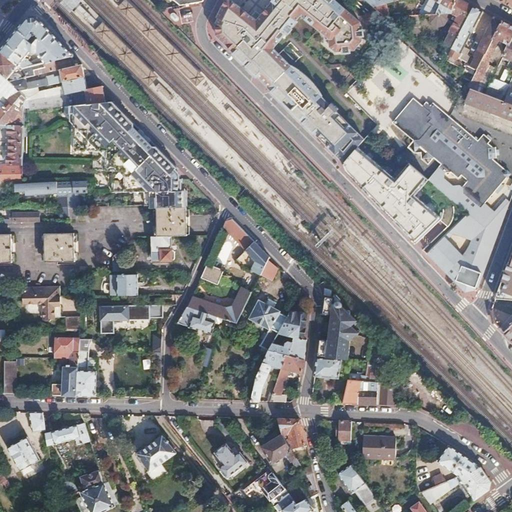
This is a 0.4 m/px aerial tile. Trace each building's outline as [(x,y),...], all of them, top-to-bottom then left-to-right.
[(83,1),(81,0),(63,0),(61,3),(71,13),(83,1)] [(124,0),(123,0),(117,8),(149,40),(196,87),(204,80),(124,0)] [(358,148),(328,123),(317,94),(290,66),(273,49),(232,6),(231,1),(230,0),(226,0),(219,14),(248,44),(279,76),(304,103),(316,135),(345,164),(358,148)] [(272,0),(256,21),(231,1),(232,6),(273,49),(285,34),(286,34),(297,21),(296,20),(299,17),(281,0),(272,0)] [(321,0),(281,0),(299,17),(300,15),(326,39),(327,44),(334,51),(353,50),(360,42),(359,33),(321,0)] [(332,0),(321,0),(359,33),(358,22),(332,0)] [(362,0),(373,9),(377,8),(387,5),(384,0),(362,0)] [(439,4),(430,0),(425,0),(417,18),(431,16),(436,16),(439,4)] [(430,0),(439,4),(436,16),(449,15),(451,15),(454,0),(430,0)] [(457,18),(449,33),(452,35),(458,38),(474,8),(457,0),(454,0),(451,15),(457,18)] [(511,0),(495,0),(511,8),(511,0)] [(458,38),(452,50),(450,54),(448,57),(455,60),(458,59),(467,64),(470,59),(467,57),(469,52),(464,49),(478,22),(482,13),(474,8),(458,38)] [(216,24),(215,35),(233,53),(248,44),(219,14),(217,18),(219,19),(216,24)] [(436,16),(431,16),(432,23),(438,29),(444,28),(450,22),(449,15),(436,16)] [(27,19),(1,51),(21,68),(32,65),(24,58),(30,52),(33,54),(37,54),(45,62),(53,60),(69,57),(73,56),(38,19),(27,19)] [(489,28),(473,60),(470,59),(467,64),(466,67),(477,72),(480,65),(489,47),(502,23),(494,19),(489,28)] [(511,28),(502,23),(489,47),(495,50),(499,42),(509,47),(511,41),(511,40),(511,28)] [(105,25),(98,32),(113,46),(148,81),(155,74),(127,46),(105,25)] [(380,33),(359,56),(371,67),(372,68),(383,57),(388,61),(398,50),(380,33)] [(452,35),(442,55),(447,58),(448,57),(450,54),(452,50),(458,38),(452,35)] [(509,47),(503,57),(511,61),(511,41),(509,47)] [(280,51),(292,64),(302,55),(290,42),(280,51)] [(248,44),(233,53),(264,83),(279,76),(248,44)] [(477,72),(475,75),(481,78),(495,50),(489,47),(480,65),(477,72)] [(378,73),(384,79),(395,67),(400,72),(411,60),(399,49),(378,73)] [(1,51),(0,52),(0,75),(9,83),(25,79),(56,71),(53,60),(45,62),(32,65),(21,68),(1,51)] [(69,57),(53,60),(56,71),(59,71),(71,67),(69,57)] [(59,74),(46,78),(48,86),(56,84),(62,83),(84,78),(81,65),(71,67),(59,71),(59,74)] [(295,68),(290,66),(317,94),(318,95),(319,94),(316,88),(312,81),(307,77),(301,72),(295,68)] [(0,125),(21,125),(20,104),(23,101),(25,98),(18,92),(9,83),(0,75),(0,103),(4,107),(0,110),(0,125)] [(473,79),(471,83),(478,86),(481,78),(475,75),(473,79)] [(279,76),(264,83),(316,135),(304,103),(279,76)] [(84,78),(62,83),(65,95),(87,90),(84,78)] [(25,79),(9,83),(18,92),(28,90),(35,88),(34,83),(26,85),(25,79)] [(26,103),(24,104),(25,112),(66,107),(104,102),(101,87),(87,90),(65,95),(60,96),(46,99),(29,102),(26,103)] [(59,89),(44,92),(46,99),(60,96),(59,89)] [(469,95),(465,104),(511,121),(511,89),(507,99),(504,97),(503,99),(502,102),(471,90),(469,95)] [(28,90),(18,92),(25,98),(29,96),(28,90)] [(318,95),(317,94),(328,123),(358,148),(365,141),(335,111),(337,109),(331,103),(329,106),(321,98),(319,94),(318,95)] [(414,100),(394,124),(414,141),(409,148),(416,154),(421,153),(421,159),(428,165),(434,158),(442,165),(440,168),(450,177),(453,173),(459,179),(463,175),(470,181),(460,191),(481,209),(496,192),(499,194),(505,187),(502,184),(511,175),(493,160),(495,159),(497,159),(496,148),(493,149),(489,145),(491,142),(484,136),(478,142),(434,104),(431,107),(427,103),(423,107),(414,100)] [(104,102),(66,107),(67,116),(71,116),(73,151),(92,152),(92,171),(111,171),(112,192),(157,191),(159,191),(179,190),(179,181),(170,181),(170,172),(161,164),(167,158),(156,147),(152,147),(148,145),(148,143),(150,141),(139,130),(137,131),(135,131),(132,127),(132,123),(118,108),(111,108),(110,103),(111,101),(104,102)] [(6,166),(0,166),(0,184),(15,184),(22,183),(21,138),(21,130),(21,125),(0,125),(0,128),(6,129),(6,136),(8,136),(8,156),(6,156),(6,166)] [(347,172),(422,253),(440,236),(433,230),(446,214),(432,201),(423,207),(413,200),(397,190),(403,184),(364,154),(347,172)] [(167,158),(161,164),(170,172),(170,181),(179,181),(179,190),(181,190),(180,179),(178,179),(179,172),(176,168),(172,164),(167,158)] [(433,170),(425,179),(464,214),(447,233),(469,240),(460,255),(440,236),(422,253),(441,273),(463,292),(475,291),(511,197),(511,179),(511,180),(489,212),(481,209),(460,191),(433,170)] [(87,182),(87,181),(22,183),(15,184),(15,192),(24,191),(24,195),(49,194),(49,198),(56,198),(56,207),(68,207),(67,193),(78,193),(88,193),(88,188),(87,182)] [(184,208),(183,190),(181,190),(179,190),(159,191),(157,191),(157,208),(179,208),(184,208)] [(78,193),(67,193),(68,207),(77,207),(78,207),(78,193)] [(77,207),(68,207),(68,219),(78,218),(77,207)] [(179,208),(157,208),(157,226),(187,226),(187,208),(184,208),(179,208)] [(39,213),(13,213),(13,222),(39,222),(39,213)] [(225,221),(223,226),(246,250),(236,259),(243,266),(256,272),(253,279),(251,279),(247,288),(253,291),(260,274),(267,260),(269,257),(232,220),(225,221)] [(187,226),(157,226),(157,236),(171,236),(187,235),(187,226)] [(76,233),(46,233),(46,263),(77,262),(76,233)] [(12,234),(0,234),(0,263),(12,263),(12,234)] [(157,236),(151,236),(151,260),(162,260),(162,261),(172,261),(174,259),(175,252),(173,251),(170,250),(170,245),(171,245),(171,236),(157,236)] [(120,250),(113,255),(113,271),(118,271),(129,271),(129,263),(120,263),(120,250)] [(511,255),(498,294),(511,298),(511,255)] [(267,260),(260,274),(270,279),(276,268),(267,260)] [(207,264),(201,279),(218,285),(221,278),(224,271),(207,264)] [(111,296),(118,296),(138,296),(138,274),(118,274),(118,271),(113,271),(111,271),(111,296)] [(27,292),(23,293),(24,304),(43,304),(43,307),(62,307),(61,296),(61,286),(27,287),(27,292)] [(193,298),(188,307),(222,318),(238,323),(253,291),(247,288),(242,286),(242,287),(231,310),(193,298)] [(333,299),(324,296),(322,314),(336,319),(335,327),(347,330),(352,325),(354,323),(349,317),(345,312),(344,311),(344,310),(343,308),(341,307),(340,306),(340,305),(338,304),(337,304),(337,302),(335,299),(333,299)] [(260,302),(250,319),(268,329),(258,346),(261,348),(259,350),(266,354),(267,351),(272,344),(279,333),(286,319),(278,315),(279,313),(272,309),(275,304),(269,301),(266,305),(260,302)] [(163,305),(100,306),(101,333),(114,333),(114,320),(150,319),(150,317),(163,317),(163,305)] [(62,307),(43,307),(44,320),(55,320),(55,317),(62,317),(62,307)] [(188,307),(179,324),(190,327),(190,328),(212,334),(215,322),(218,323),(221,321),(222,318),(188,307)] [(286,319),(279,333),(292,337),(304,339),(306,315),(289,312),(286,319)] [(67,316),(67,330),(82,330),(83,316),(67,316)] [(153,334),(152,351),(162,351),(162,334),(153,334)] [(333,342),(319,339),(317,357),(341,361),(347,362),(349,344),(343,337),(334,335),(333,342)] [(272,344),(267,351),(285,356),(304,360),(307,340),(304,339),(292,337),(291,342),(288,341),(284,343),(284,346),(272,344)] [(52,384),(52,395),(77,395),(80,346),(81,339),(57,338),(56,357),(70,358),(70,364),(67,364),(67,367),(64,367),(63,384),(52,384)] [(367,366),(365,380),(390,383),(392,369),(373,366),(374,363),(376,363),(379,340),(370,339),(367,366)] [(80,346),(77,395),(96,396),(97,371),(89,371),(89,358),(90,351),(83,351),(83,347),(80,346)] [(206,348),(200,365),(208,367),(213,350),(206,348)] [(255,378),(249,401),(258,401),(261,388),(270,368),(270,365),(281,368),(285,356),(267,351),(266,354),(255,378)] [(271,396),(269,401),(286,402),(286,395),(280,395),(289,370),(300,373),(303,374),(304,360),(285,356),(281,368),(274,388),(271,396)] [(317,357),(315,377),(339,378),(341,361),(317,357)] [(89,358),(89,371),(97,371),(98,358),(89,358)] [(5,363),(4,393),(15,394),(15,363),(5,363)] [(348,380),(342,404),(356,404),(357,390),(366,390),(366,381),(365,381),(348,380)] [(357,390),(356,404),(376,405),(377,385),(377,383),(366,381),(366,390),(357,390)] [(377,383),(377,385),(379,386),(379,405),(393,405),(395,384),(377,383)] [(43,413),(29,412),(33,432),(46,430),(43,413)] [(300,419),(279,419),(282,435),(290,433),(293,448),(306,445),(300,419)] [(339,421),(339,439),(351,440),(352,421),(339,421)] [(82,423),(46,434),(47,436),(47,439),(49,452),(88,440),(82,423)] [(265,445),(262,447),(271,464),(287,454),(296,468),(301,465),(288,444),(286,440),(282,435),(279,437),(276,433),(262,441),(265,445)] [(364,436),(363,459),(396,460),(396,437),(364,436)] [(28,437),(9,448),(22,471),(41,460),(28,437)] [(162,438),(137,454),(148,470),(145,472),(153,483),(156,481),(156,482),(164,477),(163,476),(167,473),(160,464),(174,455),(162,438)] [(227,443),(216,452),(226,464),(221,468),(229,477),(249,461),(241,452),(237,455),(227,443)] [(448,447),(438,462),(460,476),(480,468),(448,447)] [(352,464),(338,474),(352,493),(355,491),(366,506),(376,499),(362,479),(352,464)] [(311,466),(303,469),(314,487),(316,487),(311,466)] [(437,486),(422,492),(426,498),(430,504),(459,485),(467,498),(471,495),(475,500),(488,490),(490,484),(480,468),(460,476),(445,482),(437,486)] [(99,471),(81,477),(86,489),(103,483),(99,471)] [(268,485),(263,489),(271,499),(274,503),(276,502),(280,502),(290,494),(288,492),(285,488),(273,472),(270,474),(271,477),(274,481),(269,485),(268,485)] [(430,474),(423,477),(428,489),(435,486),(430,474)] [(442,475),(434,478),(437,486),(445,482),(442,475)] [(86,489),(78,492),(80,496),(83,495),(90,510),(90,511),(100,511),(115,505),(104,482),(103,483),(86,489)] [(301,483),(288,492),(290,494),(297,503),(306,499),(311,497),(301,483)] [(66,492),(59,496),(61,500),(72,495),(67,486),(64,488),(66,492)] [(457,487),(438,502),(445,511),(448,511),(466,499),(457,487)] [(420,492),(405,499),(408,506),(426,498),(422,492),(420,492)] [(290,494),(280,502),(284,508),(282,509),(284,511),(307,511),(313,508),(306,499),(297,503),(290,494)] [(80,496),(76,499),(81,511),(86,511),(90,510),(83,495),(80,496)] [(356,511),(348,501),(343,505),(348,511),(356,511)] [(417,504),(406,511),(429,511),(423,503),(419,507),(417,504)]
